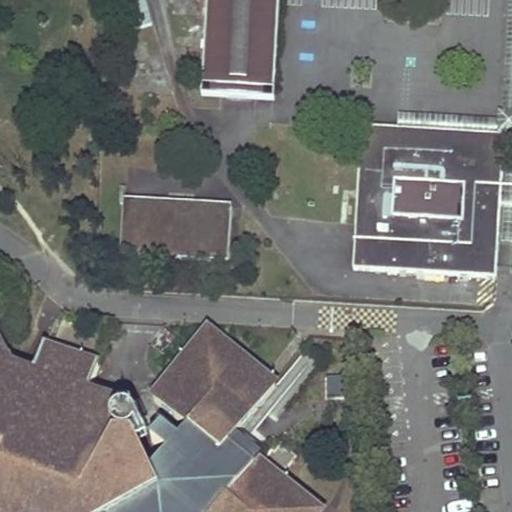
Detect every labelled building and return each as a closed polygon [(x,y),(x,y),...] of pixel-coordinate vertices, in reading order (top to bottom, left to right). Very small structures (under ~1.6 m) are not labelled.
[(208,0),(203,97),(274,100),(280,0),(208,0)] [(511,0),(510,0),(504,120),(399,112),(397,130),(502,136),(501,195),(511,197),(511,182),(511,0)] [(151,44),(135,43),(134,53),(151,55),(151,44)] [(362,127),(353,271),(497,278),(500,207),(511,208),(511,197),(501,195),(502,136),(397,130),(362,127)] [(126,201),(122,257),(229,262),(231,206),(126,201)] [(110,338),(58,320),(49,348),(99,365),(110,338)] [(314,511),(244,454),(233,445),(277,390),(210,336),(156,402),(189,431),(180,441),(163,429),(151,443),(168,456),(151,477),(118,405),(88,396),(99,365),(49,348),(37,378),(13,370),(0,343),(0,511),(314,511)]
